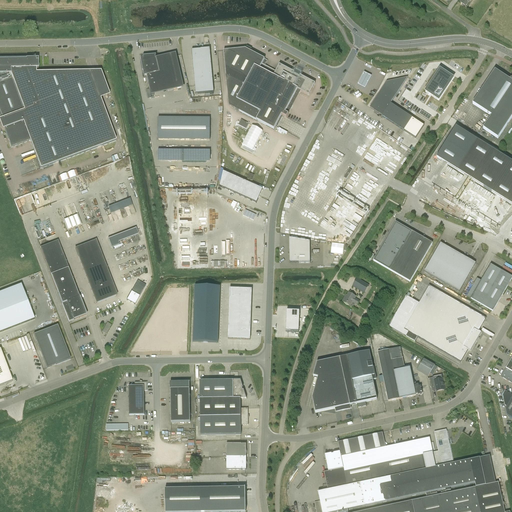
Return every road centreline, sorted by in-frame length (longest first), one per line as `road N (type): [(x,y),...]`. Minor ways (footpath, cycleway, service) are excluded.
road 1 (unclassified): [(340,77),(244,30),(0,43)]
road 2 (unclassified): [(266,359),(274,210),(340,77)]
road 3 (unclassified): [(279,438),(316,312),(387,198)]
road 4 (unclassified): [(300,439),(451,405),(511,315)]
road 5 (unknown): [(76,345),(29,226),(38,213),(52,213),(65,245)]
road 6 (unknown): [(135,37),(148,106),(214,112),(210,166)]
road 7 (unclassified): [(0,405),(119,361),(155,360)]
road 8 (unclassified): [(404,173),(487,43)]
road 9 (unknown): [(90,310),(124,296),(117,271),(102,233),(65,245)]
road 10 (tertiary): [(487,43),(389,44),(363,35)]
